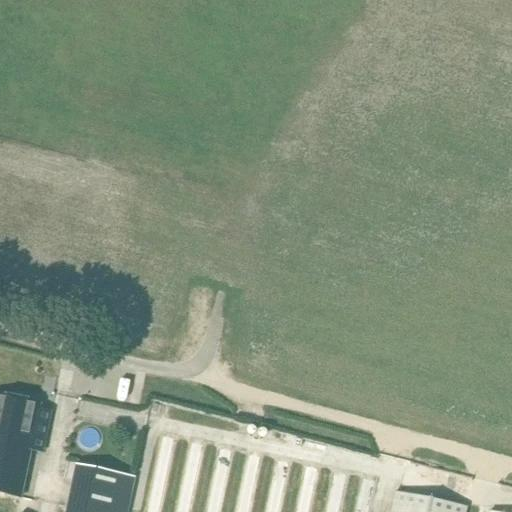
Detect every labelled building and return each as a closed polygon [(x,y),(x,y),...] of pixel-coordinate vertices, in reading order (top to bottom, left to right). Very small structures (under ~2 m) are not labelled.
[(0,493),(21,498),(40,407),(42,407),(42,406),(0,396),(0,493)] [(162,511),(178,439),(160,436),(144,511),(162,511)] [(174,511),(191,511),(206,446),(189,441),(174,511)] [(203,511),(221,511),(234,451),(218,447),(203,511)] [(251,511),(263,457),(246,453),(233,511),(251,511)] [(281,511),(292,463),(275,459),(263,511),(281,511)] [(127,511),(134,478),(76,465),(66,511),(127,511)] [(311,511),(320,469),(304,466),(294,511),(311,511)] [(323,511),(341,511),(349,475),(332,471),(323,511)] [(352,511),(371,511),(378,480),(360,478),(352,511)] [(467,511),(469,505),(393,489),(388,511),(467,511)]
